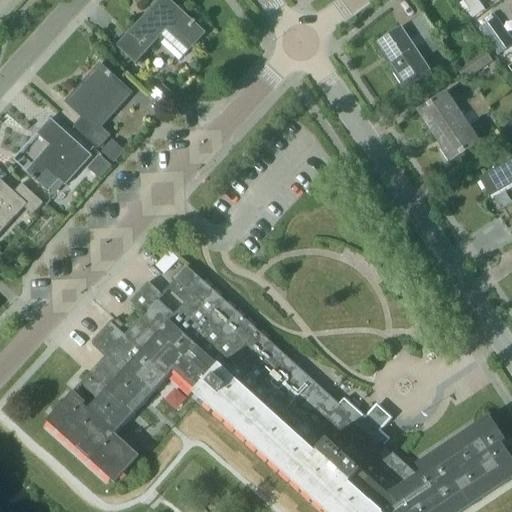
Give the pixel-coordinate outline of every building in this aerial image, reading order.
[(206,33),(169,0),(159,0),(147,13),(150,15),(131,36),(128,33),(116,46),(135,64),(166,31),(189,52),(206,33)] [(380,44),(397,69),(392,72),(403,88),(429,71),(422,61),(445,46),(424,14),(411,23),(424,42),(414,49),(401,30),(380,44)] [(498,56),(511,45),(511,37),(497,17),(479,30),(498,56)] [(485,51),(468,63),(457,70),(464,81),(493,62),(485,51)] [(99,148),(111,136),(101,127),(132,94),(109,72),(109,71),(108,72),(100,64),(65,102),(83,118),(75,126),(99,148)] [(148,95),(163,108),(174,96),(159,82),(148,95)] [(467,103),(463,105),(462,103),(455,108),(446,93),(419,111),(436,136),(462,118),(472,111),(467,103)] [(481,94),(467,103),(472,111),(486,102),(481,94)] [(486,102),(472,111),(478,119),(492,110),(486,102)] [(472,111),(462,118),(436,136),(444,148),(440,150),(448,162),(452,160),(479,143),(467,126),(478,119),(472,111)] [(50,145),(26,172),(48,192),(59,180),(65,186),(92,156),(51,119),(37,134),(50,145)] [(511,123),(510,124),(499,131),(507,143),(511,139),(511,123)] [(99,156),(88,167),(100,178),(110,166),(99,156)] [(511,160),(479,179),(490,198),(511,185),(511,160)] [(14,192),(0,180),(0,231),(1,233),(24,207),(33,215),(43,203),(22,184),(14,192)] [(81,384),(46,421),(115,484),(140,456),(115,434),(151,395),(174,370),(196,390),(193,393),(324,511),(461,511),(505,482),(506,484),(511,479),(511,458),(503,445),(501,442),(505,440),(488,416),(416,465),(422,473),(418,476),(383,445),(380,448),(370,439),(376,432),(370,427),(365,422),(359,429),(349,419),(352,416),(339,404),(275,346),(274,346),(187,267),(168,288),(185,303),(174,315),(159,301),(163,296),(149,282),(130,302),(144,315),(125,336),(119,330),(121,328),(117,324),(112,320),(94,340),(93,341),(93,342),(93,343),(93,344),(93,345),(94,346),(94,347),(95,347),(106,357),(81,384)] [(380,448),(383,445),(388,439),(379,431),(391,418),(377,406),(365,418),(343,400),(339,404),(352,416),(349,419),(359,429),(365,422),(370,427),(376,432),(370,439),(380,448)]
